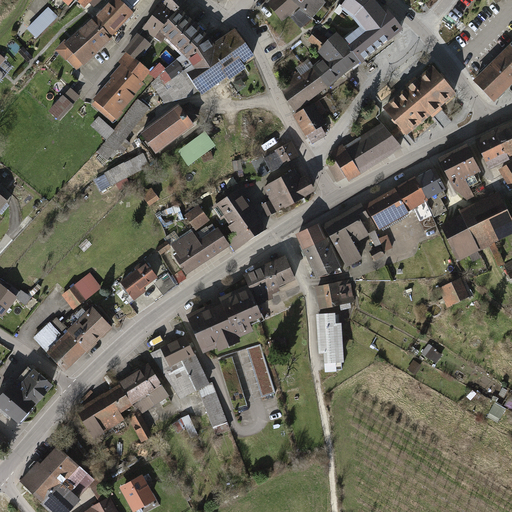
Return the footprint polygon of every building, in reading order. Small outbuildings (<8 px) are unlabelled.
[(109,0),(93,17),(112,36),(138,10),(133,6),(127,0),(109,0)] [(167,0),(163,5),(175,15),(181,8),(188,0),(167,0)] [(297,5),(291,0),(275,0),(269,7),(283,20),(290,12),(297,5)] [(291,0),(297,5),(290,12),(305,26),(327,3),(323,0),(291,0)] [(360,28),(376,48),(407,26),(390,4),(386,7),(378,0),(349,0),(344,7),(360,28)] [(175,15),(163,5),(146,25),(158,35),(175,15)] [(61,17),(51,7),(29,30),(39,39),(61,17)] [(188,54),(208,34),(181,8),(175,15),(158,35),(162,39),(167,33),(188,54)] [(447,17),(455,24),(463,15),(455,8),(447,17)] [(112,36),(93,17),(60,50),(76,66),(83,60),(86,63),(112,36)] [(376,48),(360,28),(344,41),(360,61),(376,48)] [(208,34),(188,54),(183,57),(195,72),(212,58),(226,75),(255,53),(235,29),(216,45),(208,34)] [(331,57),(344,73),(360,61),(344,41),(338,34),(327,42),(318,30),(309,37),(328,60),(331,57)] [(511,46),(494,64),(511,83),(511,46)] [(0,71),(9,59),(0,52),(0,71)] [(123,63),(144,80),(153,69),(132,52),(123,63)] [(203,94),(226,75),(212,58),(195,72),(183,57),(153,82),(168,100),(203,94)] [(344,73),(331,57),(328,60),(314,71),(327,87),(344,73)] [(144,80),(123,63),(111,76),(114,78),(136,96),(147,82),(144,80)] [(511,86),(511,83),(494,64),(477,80),(476,82),(495,102),(511,86)] [(434,65),(386,105),(409,132),(457,93),(434,65)] [(314,71),(286,93),(299,109),(327,87),(314,71)] [(98,98),(119,116),(136,96),(114,78),(98,98)] [(77,106),(65,96),(52,111),(64,121),(77,106)] [(119,116),(98,98),(94,102),(118,121),(121,117),(119,116)] [(117,129),(102,117),(93,128),(108,141),(99,152),(112,162),(154,110),(140,99),(117,129)] [(317,102),(297,115),(311,138),(331,126),(317,102)] [(179,106),(142,133),(157,152),(193,125),(190,122),(199,115),(190,103),(182,110),(179,106)] [(402,147),(388,123),(336,153),(339,159),(350,178),(402,147)] [(511,155),(511,124),(511,123),(497,131),(510,157),(511,155)] [(510,157),(497,131),(475,142),(489,169),(511,158),(510,157)] [(292,142),(264,154),(274,177),(290,170),(287,162),(298,157),(292,142)] [(468,145),(441,159),(457,190),(468,197),(476,193),(472,186),(481,181),(478,174),(482,172),(468,145)] [(215,150),(204,153),(206,162),(218,159),(215,150)] [(147,155),(107,173),(113,187),(153,169),(147,155)] [(341,183),(350,178),(339,159),(330,164),(341,183)] [(511,164),(500,171),(511,191),(511,190),(511,164)] [(420,178),(432,199),(445,192),(434,171),(420,178)] [(299,172),(267,187),(274,201),(265,205),(271,218),(322,193),(313,174),(302,179),(299,172)] [(398,186),(412,210),(432,199),(420,178),(418,175),(398,186)] [(412,210),(398,186),(366,203),(380,228),(412,210)] [(155,187),(147,194),(155,204),(163,197),(155,187)] [(235,223),(256,208),(242,188),(216,207),(224,218),(229,215),(235,223)] [(467,214),(446,224),(463,259),(511,236),(511,207),(504,191),(465,210),(467,214)] [(0,214),(11,202),(0,192),(0,214)] [(203,204),(188,214),(199,230),(214,220),(203,204)] [(361,205),(325,225),(349,267),(364,258),(355,242),(375,230),(361,205)] [(256,208),(235,223),(241,231),(232,238),(240,249),(270,228),(256,208)] [(322,223),(301,233),(321,275),(344,268),(322,223)] [(196,231),(176,245),(181,252),(177,255),(191,274),(233,243),(222,228),(204,241),(196,231)] [(378,232),(372,234),(376,248),(373,249),(376,259),(387,256),(385,250),(394,248),(390,235),(380,238),(378,232)] [(295,280),(283,256),(245,276),(249,285),(259,304),(274,297),(271,292),(295,280)] [(149,259),(123,279),(138,299),(149,290),(147,288),(162,277),(149,259)] [(164,293),(177,284),(170,273),(157,281),(164,293)] [(91,274),(64,294),(76,308),(102,288),(91,274)] [(23,291),(0,275),(0,312),(6,317),(23,291)] [(468,277),(442,288),(450,307),(476,296),(468,277)] [(353,279),(320,286),(324,309),(358,302),(353,279)] [(259,304),(249,285),(188,317),(207,352),(223,343),(226,349),(242,340),(240,336),(256,328),(253,323),(266,316),(259,304)] [(59,317),(38,337),(69,371),(116,327),(96,305),(90,310),(84,305),(64,323),(59,317)] [(341,312),(320,313),(323,354),(329,354),(331,373),(343,372),(343,363),(351,362),(348,322),(342,322),(341,312)] [(186,335),(152,353),(180,396),(210,381),(186,335)] [(437,363),(444,354),(431,343),(424,352),(437,363)] [(261,344),(247,348),(263,397),(276,393),(261,344)] [(231,356),(218,360),(235,411),(248,407),(231,356)] [(120,385),(133,405),(138,414),(140,413),(141,414),(170,396),(150,364),(119,383),(120,385)] [(12,383),(0,397),(0,403),(26,424),(56,385),(30,365),(19,379),(23,383),(19,388),(12,383)] [(133,405),(120,385),(77,412),(94,439),(125,420),(120,413),(133,405)] [(214,385),(199,391),(213,428),(228,422),(214,385)] [(499,422),(508,408),(497,402),(489,416),(499,422)] [(129,419),(142,442),(153,436),(140,413),(129,419)] [(201,432),(191,413),(183,417),(193,436),(201,432)] [(44,464),(41,460),(23,479),(58,511),(72,511),(85,499),(69,484),(84,467),(61,446),(44,464)] [(120,486),(134,511),(135,511),(158,500),(143,474),(120,486)] [(103,502),(87,511),(121,511),(101,480),(93,486),(103,502)]
